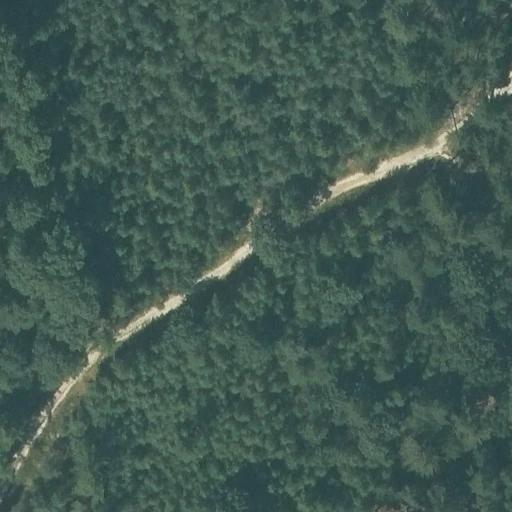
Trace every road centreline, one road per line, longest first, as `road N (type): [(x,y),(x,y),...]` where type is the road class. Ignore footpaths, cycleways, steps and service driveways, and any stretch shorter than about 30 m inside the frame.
road 1 (track): [(511,77),(418,165),(321,192),(82,359)]
road 2 (track): [(0,52),(35,113),(82,359)]
road 3 (track): [(82,359),(29,418),(0,467)]
